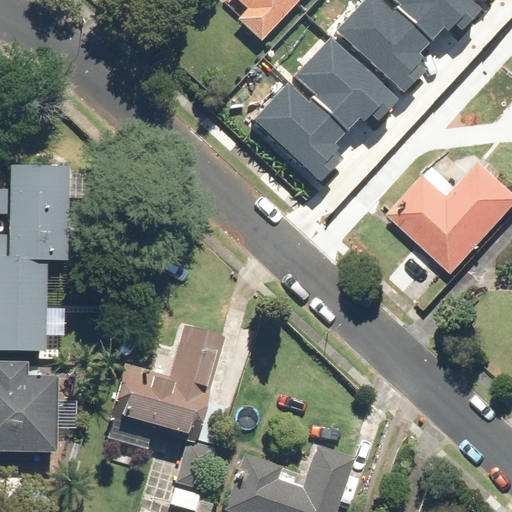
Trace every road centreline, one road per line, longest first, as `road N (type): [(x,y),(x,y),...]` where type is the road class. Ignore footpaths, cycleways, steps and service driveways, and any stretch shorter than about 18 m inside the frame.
road 1 (residential): [(511,453),(77,54),(0,12)]
road 2 (unknown): [(395,346),(511,225)]
